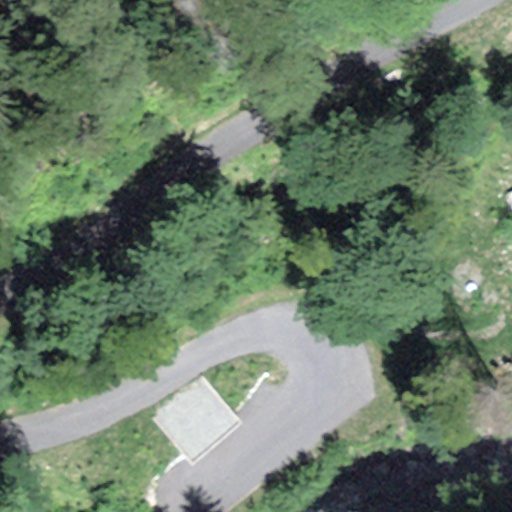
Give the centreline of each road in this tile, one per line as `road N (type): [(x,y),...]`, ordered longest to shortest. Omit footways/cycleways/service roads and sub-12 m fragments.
road 1 (unclassified): [(199,511),(266,457),(303,411),(318,377),(301,340),(276,334),(246,342),(48,433),(0,444)]
road 2 (unclassified): [(0,281),(469,0)]
